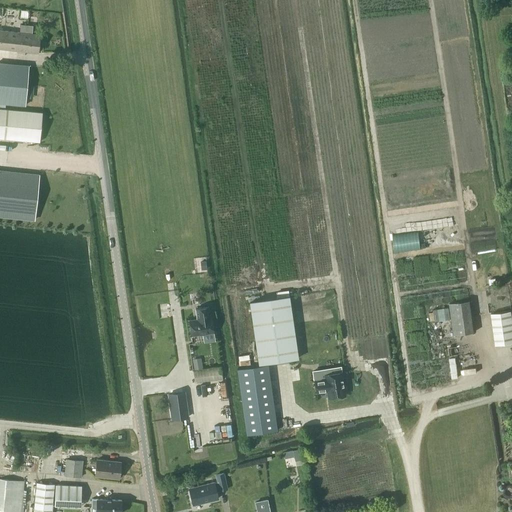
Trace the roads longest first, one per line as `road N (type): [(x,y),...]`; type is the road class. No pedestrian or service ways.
road 1 (tertiary): [(155,511),(78,0)]
road 2 (track): [(355,0),(412,400),(432,393)]
road 3 (track): [(388,407),(379,362),(350,362),(300,26)]
road 4 (track): [(469,338),(482,335),(434,0)]
